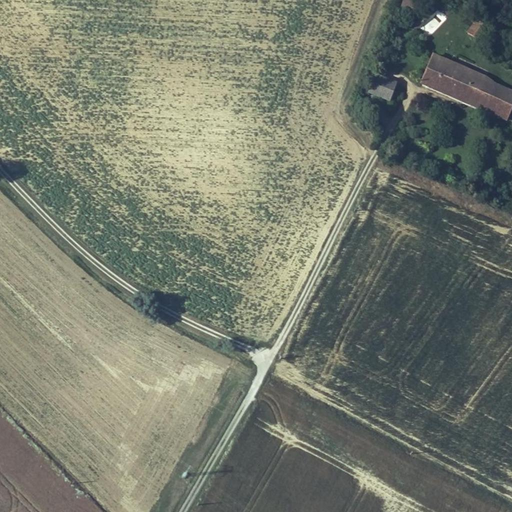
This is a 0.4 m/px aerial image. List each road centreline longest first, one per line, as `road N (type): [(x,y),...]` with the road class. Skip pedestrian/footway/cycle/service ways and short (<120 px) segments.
road 1 (residential): [(0,168),(79,251),(257,372)]
road 2 (residential): [(377,137),(257,372)]
road 3 (unclassified): [(257,372),(179,511)]
